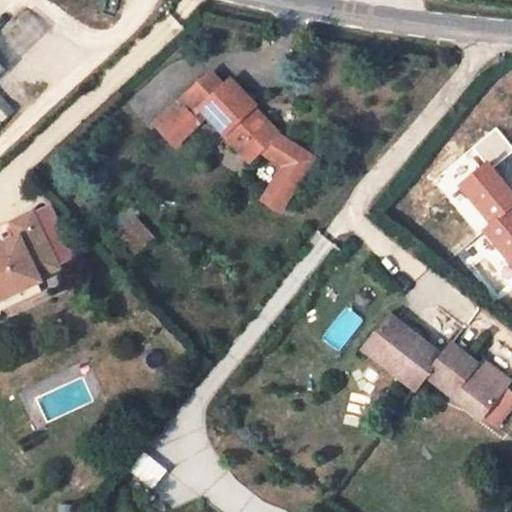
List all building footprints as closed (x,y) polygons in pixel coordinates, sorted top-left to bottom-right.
[(0,78),(11,68),(0,57),(0,78)] [(276,138),(251,111),(259,104),(235,78),(230,82),(216,66),(160,118),(179,139),(207,114),(250,162),(264,149),(289,166),(307,178),(321,156),(283,131),(276,138)] [(251,111),(276,138),(283,131),(259,104),(251,111)] [(289,166),(266,200),(286,214),(307,178),(289,166)] [(0,292),(41,275),(38,270),(62,259),(35,204),(15,213),(15,214),(22,229),(19,230),(0,237),(0,292)] [(147,237),(162,223),(147,206),(132,220),(147,237)] [(425,331),(404,314),(397,323),(418,340),(420,336),(425,331)] [(446,356),(420,336),(418,340),(397,323),(391,318),(366,350),(419,391),(430,377),(486,421),(492,413),(504,423),(511,411),(511,388),(511,387),(486,367),(455,343),(446,356)] [(511,387),(511,386),(511,379),(489,362),(486,367),(511,387)]
